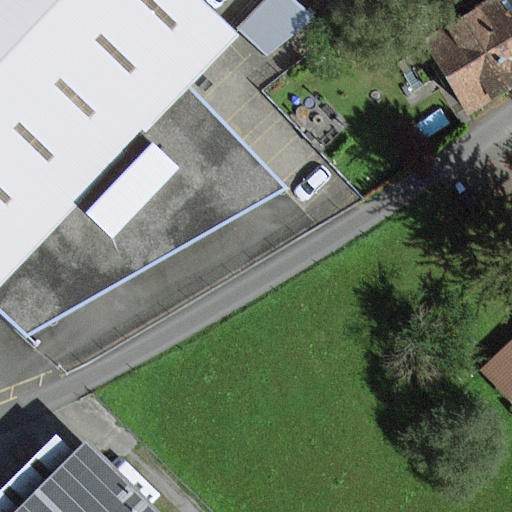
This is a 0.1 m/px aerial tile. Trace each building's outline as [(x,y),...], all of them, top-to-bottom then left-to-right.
[(0,0),(0,285),(188,90),(233,38),(195,0),(0,0)] [(291,0),(265,0),(236,31),(263,55),(312,20),(291,0)] [(511,0),(502,0),(429,44),(467,108),(511,81),(511,0)] [(188,90),(0,285),(0,313),(29,340),(290,183),(188,90)] [(511,343),(484,370),(511,399),(511,343)] [(138,511),(84,457),(29,511),(138,511)]
